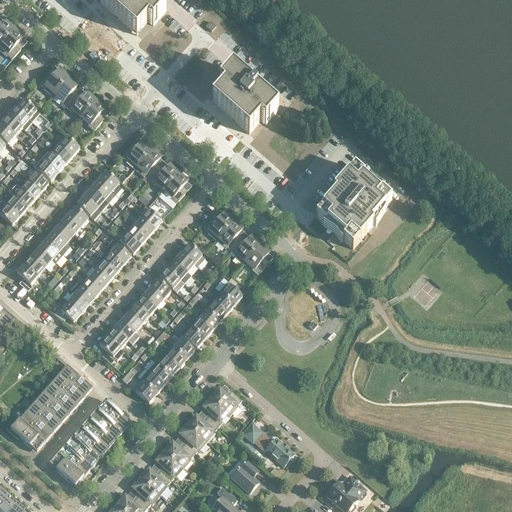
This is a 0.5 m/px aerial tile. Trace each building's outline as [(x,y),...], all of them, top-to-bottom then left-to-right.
[(166,12),(152,0),(103,0),(100,4),(114,17),(117,13),(126,20),(123,23),(138,36),(149,23),(153,27),(166,12)] [(206,28),(212,33),(216,29),(216,28),(210,23),(210,24),(206,28)] [(0,47),(14,31),(5,24),(0,29),(0,47)] [(7,57),(12,62),(21,51),(16,47),(23,39),(14,31),(0,47),(0,52),(6,58),(7,57)] [(278,111),(233,71),(220,85),(224,89),(214,100),(229,113),(231,110),(239,118),(235,123),(249,135),(261,122),(265,126),(278,111)] [(43,91),(52,99),(69,80),(60,72),(53,80),(48,75),(39,86),(44,90),(43,91)] [(61,105),(66,109),(75,99),(71,95),(78,88),(69,80),(52,99),(54,100),(57,98),(63,103),(61,105)] [(77,121),(79,122),(96,103),(87,95),(80,103),(75,99),(66,109),(72,114),(73,112),(80,118),(77,121)] [(16,110),(33,125),(41,117),(24,101),(16,110)] [(96,103),(79,122),(81,124),(83,121),(89,126),(88,128),(94,133),(103,123),(98,119),(105,111),(96,103)] [(9,118),(26,133),(33,125),(16,110),(9,118)] [(2,126),(15,138),(22,130),(9,118),(2,126)] [(49,124),(45,128),(51,133),(55,129),(49,124)] [(0,128),(0,139),(8,146),(15,138),(2,126),(0,128)] [(59,148),(72,159),(80,151),(67,139),(59,148)] [(126,163),(135,171),(152,152),(143,144),(136,152),(131,148),(122,158),(127,162),(126,163)] [(52,156),(65,168),(72,159),(59,148),(52,156)] [(145,178),(149,182),(158,172),(154,168),(161,160),(152,152),(135,171),(144,179),(145,178)] [(42,161),(58,176),(65,168),(52,156),(49,153),(42,161)] [(34,170),(51,184),(58,176),(42,161),(34,170)] [(22,163),(14,171),(17,174),(20,170),(21,171),(22,171),(23,171),(24,171),(25,171),(26,170),(28,168),(22,163)] [(160,193),(162,195),(178,176),(169,168),(162,176),(158,172),(149,182),(155,187),(156,185),(162,190),(160,193)] [(329,203),(316,218),(326,227),(328,225),(345,240),(343,242),(353,250),(374,227),(371,225),(392,202),(388,198),(380,192),(355,170),(334,193),(338,197),(332,205),(329,203)] [(25,181),(18,189),(34,203),(49,187),(31,171),(29,173),(29,174),(28,175),(28,176),(29,177),(29,178),(31,180),(28,183),(25,181)] [(99,183),(112,194),(120,186),(106,174),(99,183)] [(122,175),(118,180),(122,184),(123,184),(127,180),(122,175)] [(171,201),(176,206),(185,196),(180,192),(187,184),(178,176),(162,195),(164,197),(166,194),(172,199),(171,201)] [(92,191),(105,203),(109,206),(116,198),(112,194),(99,183),(92,191)] [(16,187),(9,196),(27,211),(34,203),(18,189),(16,187)] [(84,199),(98,211),(105,203),(92,191),(84,199)] [(9,196),(2,204),(20,219),(27,211),(9,196)] [(128,201),(133,206),(137,202),(131,196),(127,201),(128,201)] [(77,207),(90,219),(98,211),(84,199),(77,207)] [(0,205),(0,217),(12,228),(20,219),(2,204),(0,205)] [(75,210),(68,218),(85,233),(92,225),(75,210)] [(142,220),(155,232),(163,224),(149,212),(142,220)] [(208,235),(217,243),(233,224),(224,216),(217,224),(212,220),(204,230),(208,234),(208,235)] [(68,218),(60,226),(74,238),(78,241),(85,233),(68,218)] [(135,228),(148,240),(155,232),(142,220),(135,228)] [(226,250),(231,254),(240,243),(235,240),(242,232),(233,224),(217,243),(225,251),(226,250)] [(60,226),(53,234),(67,246),(74,238),(60,226)] [(127,237),(141,248),(148,240),(135,228),(127,237)] [(53,234),(46,242),(63,257),(70,249),(67,246),(53,234)] [(120,245),(133,257),(141,248),(127,237),(120,245)] [(234,258),(243,266),(260,247),(251,239),(244,247),(240,243),(231,254),(235,257),(234,258)] [(46,242),(39,251),(52,262),(56,266),(63,257),(46,242)] [(83,246),(76,254),(80,258),(87,250),(83,246)] [(118,247),(111,256),(124,267),(131,259),(118,247)] [(189,247),(181,255),(195,267),(198,270),(205,261),(189,247)] [(252,272),(258,277),(267,267),(262,263),(269,255),(260,247),(243,266),(245,268),(248,265),(254,271),(252,272)] [(204,248),(200,251),(205,256),(209,252),(204,248)] [(39,251),(32,259),(45,270),(52,262),(39,251)] [(181,255),(174,263),(188,275),(195,267),(181,255)] [(111,256),(104,264),(117,276),(124,267),(111,256)] [(32,259),(24,267),(38,279),(45,270),(32,259)] [(174,263),(167,272),(180,283),(188,275),(174,263)] [(104,264),(96,272),(110,284),(117,276),(104,264)] [(19,286),(28,294),(33,289),(30,287),(38,279),(24,267),(17,275),(23,281),(19,286)] [(96,272),(89,280),(103,292),(110,284),(96,272)] [(160,280),(173,292),(177,295),(184,287),(180,283),(167,272),(160,280)] [(55,279),(51,283),(55,287),(59,283),(55,279)] [(89,280),(82,289),(95,300),(103,292),(89,280)] [(219,294),(235,308),(243,299),(237,293),(241,288),(232,280),(219,294)] [(158,282),(150,290),(164,302),(171,294),(158,282)] [(82,289),(75,297),(88,309),(95,300),(82,289)] [(150,290),(143,299),(157,310),(164,302),(150,290)] [(210,301),(228,316),(235,308),(219,294),(218,293),(210,301)] [(75,297),(67,305),(81,317),(88,309),(75,297)] [(143,299),(136,307),(149,319),(157,310),(143,299)] [(202,310),(220,325),(228,316),(210,301),(202,310)] [(81,317),(67,305),(60,313),(58,311),(54,316),(63,324),(67,319),(74,325),(81,317)] [(136,307),(129,315),(142,327),(149,319),(136,307)] [(0,309),(0,326),(7,332),(15,323),(0,309)] [(195,318),(199,322),(212,334),(220,325),(202,310),(195,318)] [(129,315),(122,323),(135,335),(142,327),(129,315)] [(191,331),(205,342),(212,334),(199,322),(191,331)] [(122,323),(114,331),(128,343),(132,347),(139,339),(135,335),(122,323)] [(318,327),(313,323),(309,328),(314,332),(318,327)] [(114,331),(107,339),(121,351),(128,343),(114,331)] [(184,339),(197,351),(205,342),(191,331),(184,339)] [(150,339),(146,344),(149,346),(153,342),(154,340),(151,338),(150,339)] [(121,351),(107,339),(100,348),(106,353),(102,358),(111,367),(116,361),(117,363),(125,354),(121,351)] [(182,342),(174,350),(187,362),(195,353),(182,342)] [(174,350),(166,359),(180,371),(187,362),(174,350)] [(166,359),(159,368),(172,379),(180,371),(166,359)] [(155,364),(147,373),(164,388),(172,379),(159,368),(155,364)] [(58,378),(84,400),(93,391),(67,368),(58,378)] [(122,382),(126,386),(134,377),(130,373),(122,382)] [(139,381),(143,385),(157,397),(164,388),(147,373),(139,381)] [(51,387),(77,409),(84,400),(58,378),(51,387)] [(157,397),(143,385),(136,394),(149,405),(157,397)] [(43,396),(69,418),(77,409),(51,387),(43,396)] [(220,392),(212,401),(231,418),(239,409),(238,408),(242,403),(232,394),(228,399),(220,392)] [(35,405),(61,427),(69,418),(43,396),(35,405)] [(212,417),(208,421),(218,430),(230,417),(231,418),(212,401),(204,410),(212,417)] [(106,402),(98,412),(123,434),(132,425),(106,402)] [(27,414),(53,436),(61,427),(35,405),(27,414)] [(98,412),(90,421),(116,443),(123,434),(98,412)] [(19,423),(32,434),(45,445),(53,436),(27,414),(19,423)] [(196,419),(188,428),(207,444),(215,435),(214,435),(218,430),(208,421),(204,426),(196,419)] [(90,421),(82,430),(108,452),(116,443),(90,421)] [(19,439),(24,443),(32,434),(19,423),(18,424),(7,431),(18,441),(19,439)] [(270,448),(266,453),(284,469),(294,457),(276,441),(273,445),(262,435),(252,426),(243,437),(253,445),(259,439),(270,448)] [(188,444),(185,448),(194,457),(198,452),(200,453),(207,444),(188,428),(180,437),(188,444)] [(82,430),(74,439),(100,461),(108,452),(82,430)] [(24,443),(37,455),(45,445),(32,434),(24,443)] [(74,439),(66,448),(92,470),(100,461),(74,439)] [(173,445),(165,454),(184,471),(192,462),(190,461),(194,457),(185,448),(181,452),(173,445)] [(58,457),(71,468),(84,479),(92,470),(66,448),(58,457)] [(165,470),(161,475),(171,484),(175,479),(176,480),(184,471),(165,454),(157,463),(165,470)] [(50,466),(63,478),(71,468),(58,457),(50,466)] [(253,476),(256,472),(248,464),(242,470),(242,469),(239,472),(238,471),(237,473),(238,473),(232,480),(250,496),(259,485),(253,480),(253,476)] [(71,468),(63,478),(76,489),(84,479),(71,468)] [(141,481),(160,498),(168,489),(167,488),(171,484),(161,475),(157,479),(149,472),(141,481)] [(366,494),(366,493),(350,479),(345,485),(345,486),(339,486),(338,486),(327,499),(329,501),(342,511),(353,511),(355,510),(355,509),(354,507),(358,503),(361,502),(366,497),(366,494)] [(137,502),(147,510),(152,506),(160,498),(141,481),(133,490),(141,497),(137,502)] [(217,496),(222,500),(211,511),(236,511),(232,509),(237,503),(222,490),(217,496)] [(0,511),(11,499),(2,492),(0,494),(0,511)] [(0,511),(13,511),(19,507),(11,499),(0,511)] [(118,508),(122,511),(145,511),(147,510),(137,502),(134,506),(126,499),(118,508)]
